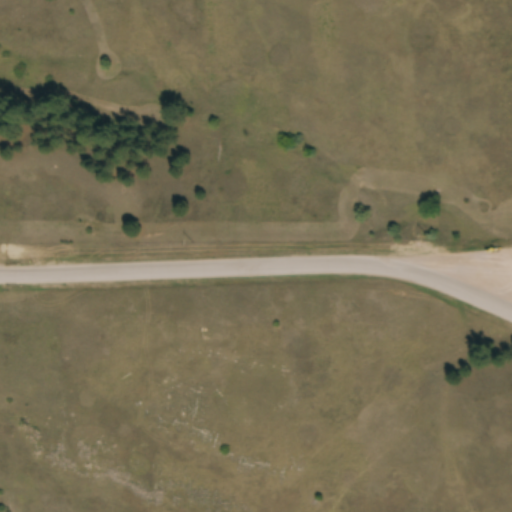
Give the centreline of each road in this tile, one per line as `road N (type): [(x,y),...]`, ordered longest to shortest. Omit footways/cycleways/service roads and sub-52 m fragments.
road 1 (residential): [(511,264),(0,275)]
road 2 (residential): [(511,314),(389,269)]
